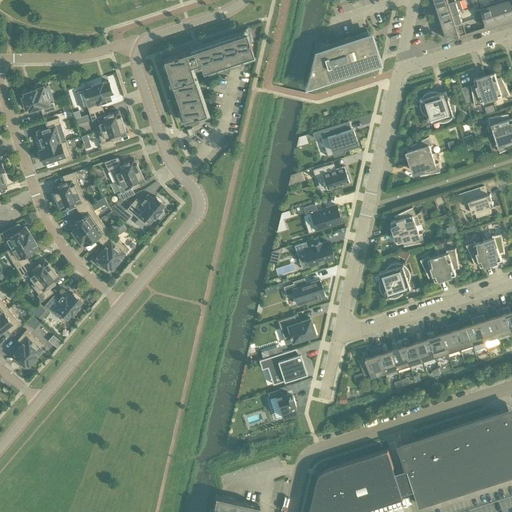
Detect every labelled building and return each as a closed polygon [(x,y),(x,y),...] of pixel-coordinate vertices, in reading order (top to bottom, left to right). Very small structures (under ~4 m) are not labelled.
[(454,0),(437,6),(440,17),(459,11),(455,0),(454,0)] [(500,0),(498,0),(491,3),(497,23),(507,20),(500,0)] [(511,2),(511,0),(500,0),(507,20),(511,18),(511,2)] [(497,23),(491,3),(481,6),(487,26),(497,23)] [(440,17),(444,27),(463,21),(459,11),(440,17)] [(463,21),(444,27),(448,39),(466,33),(463,21)] [(203,70),(243,57),(253,53),(246,31),(163,59),(184,121),(206,114),(190,64),(200,61),(203,70)] [(318,49),(309,83),(379,61),(375,50),(374,50),(369,43),(369,41),(369,40),(368,39),(367,39),(366,39),(363,35),(353,38),(329,46),(318,49)] [(495,71),(485,75),(492,97),(500,94),(502,97),(510,93),(501,75),(497,77),(495,71)] [(492,97),(485,75),(474,78),(476,84),(472,85),(471,85),(475,104),(484,103),(483,99),(492,97)] [(89,113),(103,109),(101,102),(110,99),(108,93),(112,92),(108,81),(102,83),(102,81),(93,84),(93,86),(82,90),(89,113)] [(465,98),(471,96),(469,85),(462,88),(465,98)] [(25,108),(28,107),(29,110),(40,106),(42,113),(55,108),(53,101),(48,103),(43,86),(23,93),(24,95),(22,96),(25,108)] [(420,97),(455,115),(454,114),(455,111),(455,108),(455,105),(454,102),(452,100),(449,100),(446,90),(436,94),(435,91),(431,91),(428,92),(426,93),(424,95),(422,98),(420,97)] [(455,115),(420,97),(421,98),(420,101),(420,104),(420,107),(422,110),(423,113),(426,112),(430,122),(440,119),(441,121),(444,121),(447,121),(450,119),(452,117),(454,115),(455,115)] [(495,110),(493,104),(485,107),(487,113),(495,110)] [(105,115),(103,109),(89,113),(92,120),(94,119),(97,131),(123,122),(120,115),(118,111),(113,112),(112,112),(112,113),(105,115)] [(493,125),(496,133),(511,127),(511,116),(509,117),(508,113),(488,116),(490,125),(493,125)] [(42,148),(65,140),(63,135),(58,136),(54,125),(60,124),(58,117),(45,121),(47,128),(37,131),(42,148)] [(123,122),(97,131),(101,142),(99,142),(102,149),(115,145),(113,139),(120,136),(120,137),(121,137),(121,136),(126,134),(124,130),(125,129),(123,122)] [(344,150),(359,146),(353,127),(343,130),(340,123),(312,132),(314,138),(321,136),(321,138),(327,136),(333,157),(345,153),(344,150)] [(511,127),(496,133),(499,142),(496,143),(500,151),(511,145),(511,127)] [(305,134),(298,136),(297,147),(308,143),(305,134)] [(465,136),(467,143),(474,140),(472,134),(465,136)] [(407,150),(411,161),(433,154),(430,145),(433,144),(429,135),(411,144),(411,145),(411,144),(413,148),(407,150)] [(65,140),(42,148),(39,149),(43,161),(57,157),(59,163),(72,159),(66,140),(65,140)] [(467,143),(469,150),(476,147),(474,141),(467,143)] [(433,154),(411,161),(414,171),(419,169),(421,173),(420,174),(440,171),(438,162),(435,162),(433,154)] [(115,181),(140,169),(136,162),(136,163),(134,158),(128,161),(128,160),(127,161),(128,161),(121,164),(117,157),(104,161),(109,171),(110,170),(115,181)] [(349,181),(344,166),(329,171),(327,165),(313,169),(315,176),(322,174),(326,189),(349,181)] [(140,169),(115,181),(120,191),(118,192),(122,199),(134,193),(131,187),(138,184),(139,184),(144,181),(142,177),(143,176),(140,169)] [(302,170),(290,174),(287,185),(304,179),(302,170)] [(56,199),(81,189),(76,178),(78,177),(75,171),(62,175),(65,182),(58,185),(58,184),(57,184),(57,185),(52,187),(54,192),(53,192),(56,199)] [(489,204),(493,203),(490,193),(487,194),(484,185),(460,193),(463,203),(471,202),(473,209),(476,209),(478,214),(490,209),(489,204)] [(81,189),(56,199),(59,206),(60,206),(62,210),(67,208),(67,209),(68,208),(75,205),(78,211),(90,204),(87,198),(85,199),(81,189)] [(155,216),(161,209),(160,208),(164,203),(155,196),(153,199),(147,195),(141,202),(136,198),(127,208),(146,225),(154,215),(155,216)] [(119,217),(125,222),(130,215),(116,203),(110,205),(119,217)] [(341,221),(336,204),(317,210),(315,203),(303,207),(305,215),(311,213),(316,230),(341,221)] [(90,204),(78,211),(81,217),(70,225),(73,229),(72,230),(76,236),(100,219),(93,209),(90,204)] [(391,220),(394,231),(416,224),(414,215),(416,214),(413,206),(394,214),(395,215),(396,219),(391,220)] [(289,210),(281,212),(280,219),(291,216),(289,210)] [(107,229),(100,219),(76,236),(80,241),(81,241),(84,245),(95,237),(100,242),(111,233),(107,229)] [(126,228),(123,223),(113,231),(116,235),(121,233),(126,228)] [(416,224),(394,231),(398,241),(403,240),(404,244),(424,241),(422,232),(419,232),(416,224)] [(27,231),(25,226),(13,233),(9,227),(0,232),(0,239),(1,240),(6,237),(12,247),(21,242),(28,238),(32,236),(28,230),(27,231)] [(493,237),(484,240),(491,262),(502,258),(500,253),(504,252),(505,252),(501,232),(492,234),(493,237)] [(111,233),(100,242),(105,247),(97,256),(99,258),(98,260),(107,268),(109,266),(111,268),(124,252),(123,251),(126,247),(114,237),(111,233)] [(24,254),(37,247),(34,243),(35,242),(32,236),(28,238),(21,242),(12,247),(6,250),(12,261),(17,268),(19,267),(29,261),(24,254)] [(491,262),(484,240),(479,241),(478,239),(475,240),(474,240),(466,244),(474,262),(475,261),(479,260),(481,265),(491,262)] [(294,245),(296,252),(304,250),(309,265),(307,266),(333,258),(328,241),(320,243),(320,242),(311,245),(311,246),(307,247),(306,242),(294,245)] [(272,250),(271,253),(280,255),(282,247),(272,250)] [(447,252),(438,255),(445,276),(456,273),(454,268),(458,266),(458,267),(459,267),(455,247),(446,249),(447,252)] [(445,276),(438,255),(430,257),(429,254),(420,258),(429,276),(433,275),(435,280),(445,276)] [(47,262),(44,258),(39,262),(39,261),(38,262),(39,262),(33,267),(29,261),(19,267),(17,268),(23,276),(27,273),(34,282),(52,268),(47,262)] [(385,297),(386,297),(404,262),(403,262),(403,263),(400,262),(397,262),(394,262),(391,264),(388,265),(389,268),(379,272),(382,282),(379,283),(379,286),(380,289),(381,292),(384,294),(386,296),(385,297)] [(404,262),(386,297),(387,296),(390,297),(393,297),(396,297),(398,296),(401,294),(400,291),(410,288),(407,278),(410,277),(410,273),(409,270),(408,268),(406,265),(403,264),(404,262)] [(55,282),(55,281),(59,278),(56,274),(57,274),(52,268),(34,282),(31,284),(39,293),(37,295),(42,300),(53,292),(48,287),(54,282),(55,283),(55,282)] [(324,296),(318,280),(306,284),(304,277),(292,281),(293,283),(283,286),(287,298),(295,296),(298,304),(324,296)] [(53,294),(44,305),(63,321),(71,312),(72,313),(78,306),(77,305),(81,300),(73,293),(70,296),(65,291),(58,299),(53,294)] [(34,308),(40,318),(48,312),(41,303),(34,308)] [(508,305),(502,307),(510,332),(511,331),(511,306),(511,304),(509,305),(508,305)] [(495,315),(491,316),(498,336),(510,332),(502,307),(496,309),(494,310),(495,315)] [(21,324),(8,308),(0,314),(0,331),(5,327),(10,332),(21,324)] [(483,313),(477,314),(485,340),(498,336),(491,316),(488,317),(486,312),(483,313)] [(470,324),(466,325),(474,347),(473,344),(485,340),(477,314),(471,316),(471,317),(469,318),(470,324)] [(315,334),(312,325),(310,318),(296,322),(294,315),(278,320),(284,338),(291,335),(293,341),(312,334),(315,334)] [(27,323),(34,329),(41,322),(34,316),(27,323)] [(458,321),(452,323),(460,348),(471,344),(472,348),(474,347),(466,325),(463,326),(461,321),(458,321)] [(445,332),(441,333),(447,352),(460,348),(452,323),(446,325),(443,326),(445,332)] [(43,344),(26,329),(17,340),(22,344),(14,353),(17,354),(15,357),(24,365),(26,362),(28,364),(41,349),(40,348),(43,344)] [(433,329),(427,331),(435,356),(447,352),(441,333),(438,334),(436,329),(433,329)] [(419,340),(416,341),(422,360),(435,356),(427,331),(421,333),(418,334),(419,340)] [(58,345),(62,339),(53,334),(50,339),(58,345)] [(408,337),(402,339),(410,364),(422,360),(416,341),(413,342),(410,337),(408,338),(408,337)] [(394,348),(391,349),(397,368),(410,364),(402,339),(395,341),(396,342),(393,342),(394,348)] [(383,345),(376,347),(385,372),(397,368),(391,349),(388,350),(385,345),(383,346),(383,345)] [(385,372),(376,347),(370,349),(370,350),(368,350),(369,356),(365,357),(367,361),(361,363),(365,374),(370,372),(372,376),(385,372)] [(263,358),(259,359),(262,369),(268,367),(270,375),(278,373),(280,381),(291,378),(292,380),(302,377),(301,375),(307,373),(300,353),(298,353),(296,348),(269,356),(263,358)] [(354,375),(356,381),(364,378),(362,372),(354,375)] [(281,394),(279,388),(267,392),(269,398),(276,396),(282,416),(297,411),(295,403),(296,403),(293,395),(289,397),(287,392),(281,394)] [(409,470),(403,472),(408,489),(414,487),(420,504),(511,474),(511,422),(500,426),(497,415),(416,441),(420,452),(405,457),(409,470)] [(408,489),(403,472),(397,474),(389,450),(335,467),(331,469),(328,472),(326,475),(325,478),(319,476),(317,483),(309,511),(352,511),(404,495),(403,491),(408,489)] [(212,509),(209,508),(209,509),(214,511),(213,511),(257,511),(259,504),(218,495),(215,494),(212,509)]
